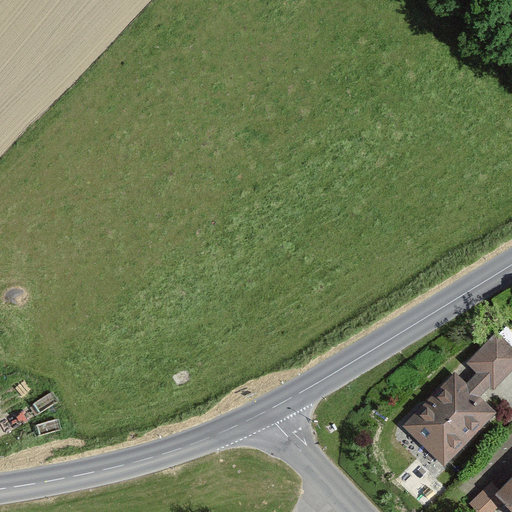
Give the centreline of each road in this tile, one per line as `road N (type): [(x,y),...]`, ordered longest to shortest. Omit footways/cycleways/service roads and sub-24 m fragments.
road 1 (tertiary): [(511,263),(266,412)]
road 2 (tertiary): [(266,412),(165,453),(0,487)]
road 3 (tertiary): [(266,412),(359,511)]
